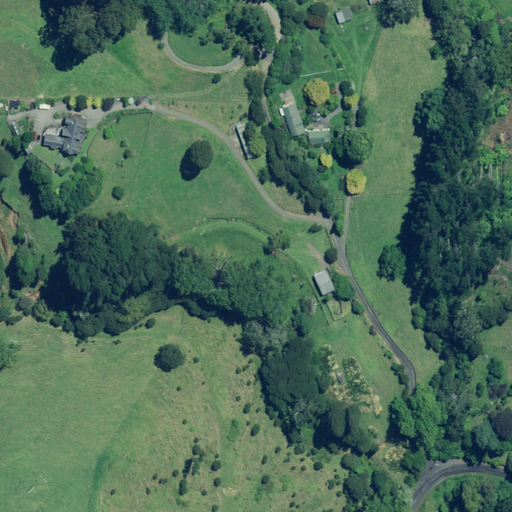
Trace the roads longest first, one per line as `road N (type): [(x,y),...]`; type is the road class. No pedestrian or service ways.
road 1 (unknown): [(432,486),(404,360),(358,292),(324,205),(278,147),(263,95),(267,51)]
road 2 (unclassified): [(418,511),(452,464),(511,465)]
